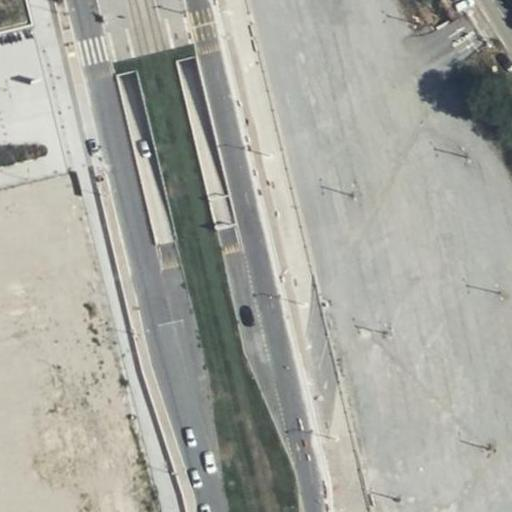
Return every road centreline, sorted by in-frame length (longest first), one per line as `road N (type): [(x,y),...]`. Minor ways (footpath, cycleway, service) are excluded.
road 1 (secondary): [(75,0),(209,511)]
road 2 (secondary): [(315,511),(198,0)]
